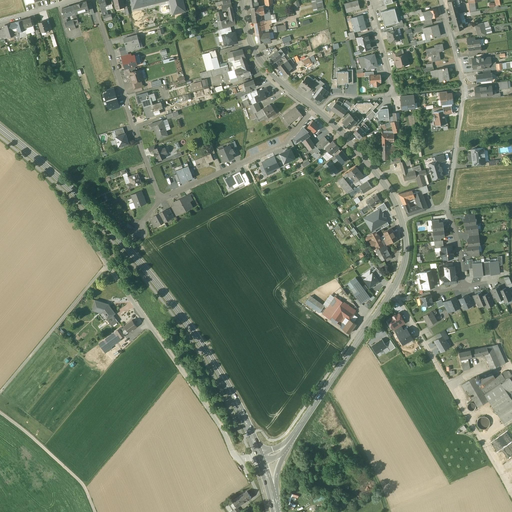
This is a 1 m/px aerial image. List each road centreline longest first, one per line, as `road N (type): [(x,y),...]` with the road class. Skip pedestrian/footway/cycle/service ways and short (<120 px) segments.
road 1 (primary): [(260,453),(218,369),(170,300),(94,211),(0,129)]
road 2 (residential): [(401,221),(444,205),(449,193),(465,86),(440,0)]
road 3 (tertiary): [(297,429),(391,291),(404,261),(401,221)]
road 4 (residential): [(161,197),(93,0)]
road 5 (residential): [(314,107),(285,144),(161,197)]
road 6 (residential): [(318,111),(334,96),(392,95),(370,0)]
road 7 (track): [(110,269),(0,396)]
road 8 (track): [(83,484),(180,369)]
road 9 (track): [(391,511),(326,387)]
road 10 (tertiary): [(401,221),(391,193),(318,111)]
road 11 (track): [(96,511),(83,484),(0,413)]
road 12 (tertiary): [(314,107),(259,60),(241,0)]
road 13 (track): [(242,162),(306,273)]
